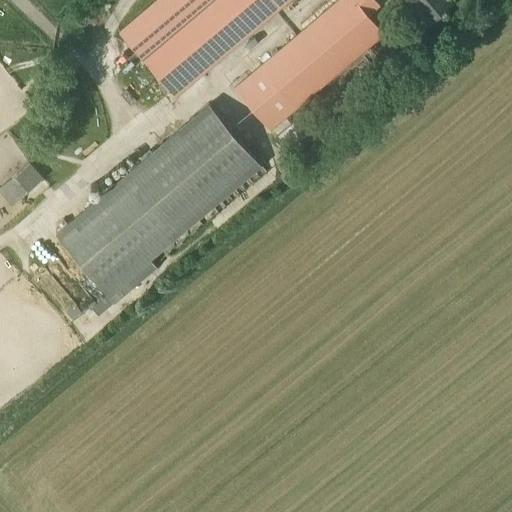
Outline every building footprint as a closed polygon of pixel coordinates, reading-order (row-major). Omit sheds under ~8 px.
[(159,0),(121,33),(141,56),(176,97),(290,0),(159,0)] [(362,0),(337,0),(236,87),(271,128),(384,33),(359,3),(362,0)] [(408,0),(427,22),(453,0),(408,0)] [(268,172),(210,104),(57,233),(115,302),(268,172)] [(289,149),(304,136),(292,122),(277,135),(289,149)] [(30,163),(14,176),(27,191),(43,179),(30,163)] [(76,305),(67,312),(72,318),(81,311),(76,305)]
